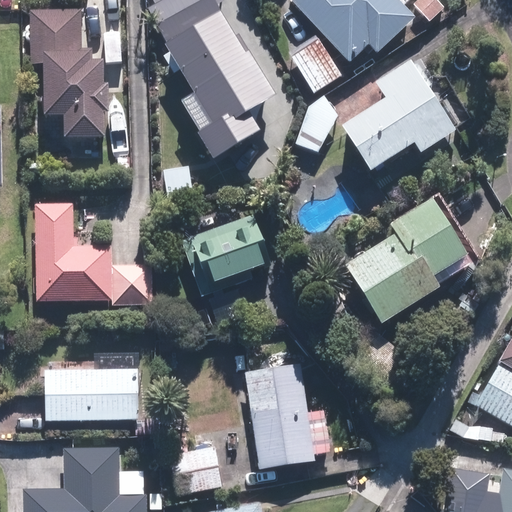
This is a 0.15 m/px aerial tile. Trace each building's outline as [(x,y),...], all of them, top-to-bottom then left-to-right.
[(204,0),(172,0),(148,13),(163,40),(212,15),(204,0)] [(283,0),(284,0),(342,64),(365,43),(376,55),(406,27),(381,0),(283,0)] [(438,15),(423,0),(417,0),(407,10),(424,28),(438,15)] [(30,64),(35,64),(37,117),(57,117),(57,149),(93,149),(93,100),(90,100),(89,73),(85,73),(85,55),(75,55),(73,14),(27,17),(30,64)] [(211,24),(158,56),(208,139),(261,107),(211,24)] [(337,81),(313,45),(286,64),(310,99),(337,81)] [(383,107),(335,136),(359,175),(406,147),(411,156),(438,139),(401,79),(375,95),(383,107)] [(288,152),(313,160),(323,137),(335,123),(317,103),(305,115),(285,108),(279,127),(295,133),(288,152)] [(182,170),(159,177),(166,203),(190,197),(182,170)] [(14,206),(0,206),(0,249),(14,250),(14,206)] [(65,213),(31,213),(32,305),(141,304),(141,272),(106,272),(106,258),(66,258),(65,213)] [(396,241),(338,277),(369,327),(421,295),(417,288),(453,265),(423,217),(393,236),(396,241)] [(244,225),(179,248),(195,294),(261,270),(244,225)] [(511,347),(475,407),(511,429),(511,347)] [(292,372),(242,381),(258,474),(308,465),(292,372)] [(131,375),(40,376),(40,423),(131,422),(131,375)] [(218,493),(211,451),(165,459),(172,501),(218,493)] [(67,488),(26,488),(26,511),(142,511),(142,494),(117,494),(117,453),(66,453),(67,488)] [(511,511),(511,471),(501,469),(497,492),(487,490),(489,479),(451,472),(443,511),(511,511)] [(260,511),(259,503),(208,510),(207,511),(260,511)]
